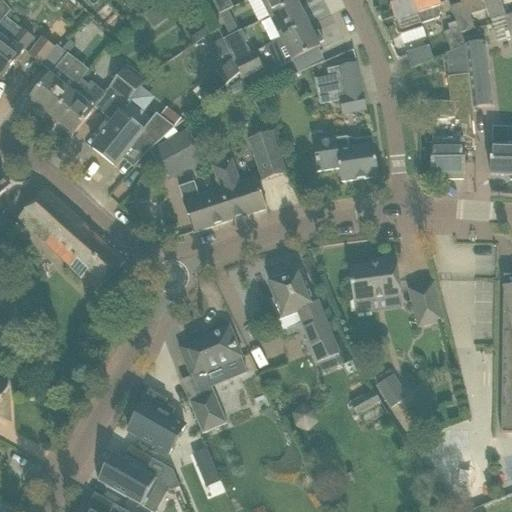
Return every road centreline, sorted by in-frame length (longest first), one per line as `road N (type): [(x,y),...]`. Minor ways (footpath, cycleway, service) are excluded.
road 1 (unclassified): [(45,511),(171,285)]
road 2 (unclassified): [(171,285),(229,247),(405,211)]
road 3 (unclassified): [(171,285),(0,145)]
road 4 (unclassified): [(405,211),(393,124),(351,0)]
